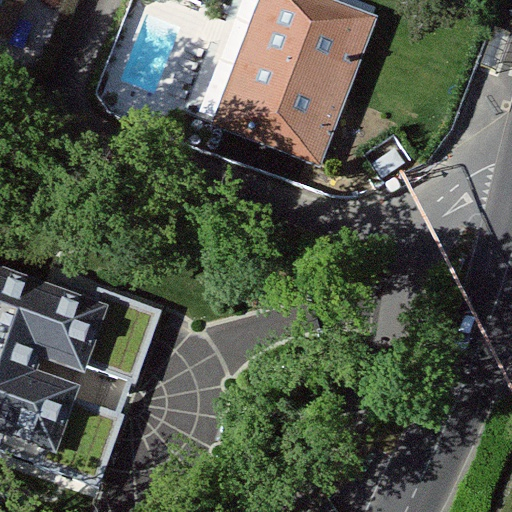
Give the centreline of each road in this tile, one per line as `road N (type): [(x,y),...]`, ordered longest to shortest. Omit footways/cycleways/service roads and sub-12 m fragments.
road 1 (residential): [(423,250),(0,105)]
road 2 (residential): [(423,250),(378,375),(324,459),(272,511)]
road 3 (secondary): [(511,253),(486,338),(409,511)]
road 4 (residential): [(511,159),(442,197),(423,250)]
